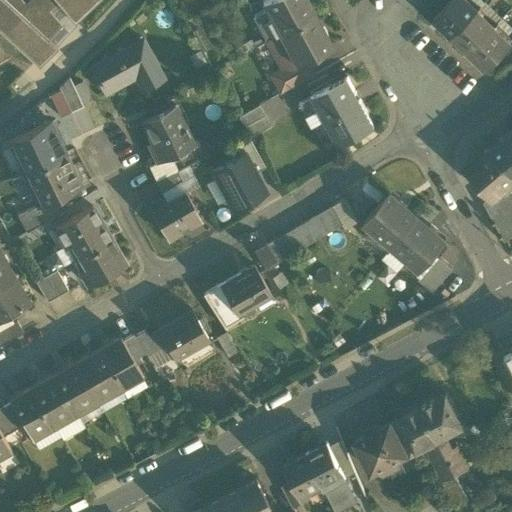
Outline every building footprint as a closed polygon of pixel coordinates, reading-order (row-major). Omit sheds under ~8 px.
[(24,0),(24,1),(22,0),(0,0),(0,18),(19,36),(16,39),(40,61),(55,45),(47,37),(60,23),(47,7),(56,0),(72,19),(94,0),(24,0)] [(261,0),(270,15),(279,31),(313,13),(306,0),(261,0)] [(450,0),(434,17),(451,33),(476,8),(468,0),(450,0)] [(476,8),(493,25),(502,17),(485,0),(483,0),(484,0),(476,8)] [(493,25),(476,8),(451,33),(468,50),(493,25)] [(313,13),(279,31),(294,59),(296,63),(304,59),(331,45),(325,35),(326,34),(321,25),(320,25),(313,13)] [(267,38),(279,31),(270,15),(259,22),(267,38)] [(511,28),(511,26),(502,17),(493,25),(504,36),(511,28)] [(199,24),(190,29),(201,49),(210,44),(199,24)] [(504,36),(493,25),(468,50),(485,67),(510,42),(504,36)] [(281,66),(294,59),(279,31),(267,38),(266,39),(281,66)] [(94,74),(103,91),(134,74),(142,89),(162,77),(141,38),(101,59),(106,67),(94,74)] [(90,66),(94,74),(106,67),(101,59),(90,66)] [(270,72),(280,91),(311,74),(304,59),(296,63),(294,59),(281,66),(270,72)] [(69,74),(58,85),(70,111),(83,105),(82,101),(73,82),(69,74)] [(325,118),(338,143),(374,124),(347,75),(312,95),(325,118)] [(82,78),(73,82),(82,101),(91,97),(82,78)] [(59,116),(70,111),(58,85),(48,93),(59,116)] [(312,125),(325,118),(312,95),(299,102),(312,125)] [(237,115),(243,125),(264,113),(258,103),(237,115)] [(148,143),(156,160),(169,154),(193,143),(174,104),(142,119),(152,141),(148,143)] [(270,124),(264,113),(243,125),(248,135),(249,136),(270,124)] [(12,137),(27,169),(65,151),(50,119),(12,137)] [(511,174),(511,129),(506,135),(505,134),(497,141),(498,141),(490,148),(511,174)] [(243,152),(253,170),(264,165),(249,136),(248,135),(234,142),(240,153),(243,152)] [(490,198),(491,199),(507,186),(511,181),(511,174),(490,148),(466,169),(490,198)] [(73,169),(65,151),(27,169),(36,189),(33,190),(39,203),(53,197),(80,184),(78,180),(80,179),(75,168),(73,169)] [(253,170),(243,152),(240,153),(212,168),(216,176),(227,197),(233,207),(264,191),(253,170)] [(147,164),(154,179),(176,169),(169,154),(156,160),(147,164)] [(160,192),(164,196),(166,201),(185,190),(198,183),(187,164),(176,169),(182,181),(160,192)] [(182,181),(176,169),(154,179),(160,192),(182,181)] [(216,203),(227,197),(216,176),(205,181),(216,203)] [(362,188),(379,201),(385,193),(368,180),(362,188)] [(485,202),(505,238),(511,232),(511,192),(507,186),(491,199),(490,198),(485,202)] [(185,190),(166,201),(165,202),(167,206),(153,214),(167,237),(200,218),(192,205),(193,205),(185,190)] [(392,245),(418,215),(407,205),(408,205),(399,197),(399,198),(389,190),(363,221),(392,245)] [(151,209),(153,214),(167,206),(165,202),(166,201),(164,196),(149,205),(152,209),(151,209)] [(17,211),(26,229),(36,223),(59,210),(53,197),(39,203),(35,206),(34,203),(17,211)] [(345,197),(332,205),(342,224),(356,216),(345,197)] [(70,242),(77,255),(110,236),(91,203),(54,224),(65,244),(70,242)] [(332,205),(318,212),(329,232),(342,224),(332,205)] [(318,212),(305,220),(316,239),(329,232),(318,212)] [(429,224),(418,215),(392,245),(407,258),(420,269),(446,239),(437,231),(438,230),(429,223),(429,224)] [(305,220),(292,227),(303,247),(316,239),(305,220)] [(292,227),(279,235),(290,254),(303,247),(292,227)] [(279,235),(265,242),(276,262),(290,254),(279,235)] [(125,263),(110,236),(77,255),(83,265),(78,268),(87,284),(125,263)] [(63,263),(77,255),(70,242),(65,244),(56,249),(63,263)] [(265,268),(276,262),(265,242),(254,249),(265,268)] [(396,270),(407,258),(392,245),(381,257),(396,270)] [(0,283),(13,276),(0,252),(0,283)] [(419,277),(433,290),(452,268),(437,256),(419,277)] [(219,284),(236,315),(241,312),(255,304),(252,298),(268,289),(253,264),(219,284)] [(35,279),(46,300),(67,288),(55,268),(35,279)] [(28,300),(13,276),(0,283),(0,315),(7,311),(28,300)] [(242,315),(241,312),(236,315),(219,284),(204,293),(224,325),(242,315)] [(252,298),(255,304),(271,295),(268,289),(252,298)] [(170,356),(173,360),(208,340),(190,309),(156,329),(164,343),(170,356)] [(0,327),(12,320),(7,311),(0,315),(0,327)] [(0,327),(0,342),(22,330),(15,318),(12,320),(0,327)] [(143,328),(134,333),(144,350),(146,353),(155,348),(147,333),(143,328)] [(215,334),(229,355),(238,349),(224,328),(215,334)] [(147,333),(155,348),(164,343),(156,329),(147,333)] [(144,350),(134,333),(132,331),(121,338),(132,357),(144,350)] [(119,335),(97,347),(119,385),(139,373),(141,372),(132,357),(121,338),(119,335)] [(155,348),(146,353),(154,366),(170,356),(164,343),(155,348)] [(97,347),(75,360),(97,397),(119,385),(97,347)] [(75,360),(53,372),(75,410),(97,397),(75,360)] [(53,372),(31,384),(53,422),(75,410),(53,372)] [(119,385),(125,396),(146,385),(139,373),(119,385)] [(30,435),(53,422),(31,384),(9,397),(10,400),(23,422),(30,435)] [(125,396),(119,385),(97,397),(103,409),(125,396)] [(420,406),(436,437),(445,432),(462,423),(446,392),(420,406)] [(103,409),(97,397),(75,410),(81,421),(103,409)] [(10,400),(0,405),(13,428),(23,422),(10,400)] [(13,428),(0,405),(0,429),(2,434),(13,428)] [(412,450),(430,440),(436,437),(420,406),(395,418),(412,450)] [(81,421),(75,410),(53,422),(60,434),(62,438),(84,426),(81,421)] [(511,417),(499,425),(506,437),(511,433),(511,417)] [(396,458),(412,450),(395,418),(378,427),(376,423),(364,429),(366,434),(355,440),(371,471),(381,466),(382,468),(398,460),(396,458)] [(60,434),(53,422),(30,435),(37,447),(60,434)] [(0,452),(10,447),(2,434),(0,429),(0,452)] [(452,447),(445,432),(436,437),(455,473),(468,466),(456,444),(452,447)] [(329,443),(346,475),(355,470),(340,436),(329,443)] [(455,473),(436,437),(430,440),(432,445),(428,447),(445,478),(455,473)] [(327,440),(305,451),(322,483),(335,476),(336,480),(345,475),(346,475),(329,443),(327,440)] [(322,483),(305,451),(284,462),(292,477),(303,497),(312,493),(310,489),(322,483)] [(468,466),(455,473),(467,497),(480,491),(468,466)] [(457,503),(467,497),(455,473),(445,478),(457,503)] [(322,483),(328,495),(336,511),(358,500),(345,475),(336,480),(335,476),(322,483)] [(281,483),(292,505),(304,499),(303,497),(292,477),(281,483)] [(255,478),(223,494),(232,511),(269,511),(272,510),(255,478)] [(417,511),(435,502),(436,501),(431,491),(411,501),(417,511)] [(232,511),(223,494),(188,511),(232,511)] [(440,511),(435,502),(417,511),(440,511)]
